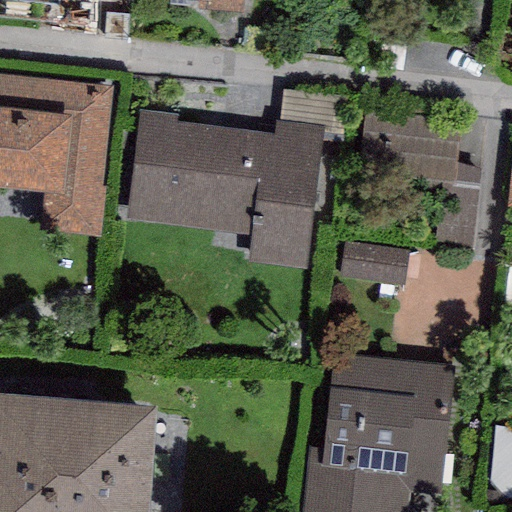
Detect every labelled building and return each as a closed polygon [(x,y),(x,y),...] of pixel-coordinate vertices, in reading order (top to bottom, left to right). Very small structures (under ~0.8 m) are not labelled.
[(0,192),(39,196),(35,234),(100,240),(114,82),(0,71),(0,192)] [(365,114),(359,171),(449,180),(444,233),(466,236),(474,163),(446,160),(451,123),(365,114)] [(320,136),(140,116),(126,229),(307,249),(320,136)] [(411,287),(416,250),(356,241),(350,278),(411,287)] [(452,365),(331,351),(321,446),(308,445),(300,511),(404,511),(407,489),(438,493),(452,365)] [(137,511),(146,410),(0,398),(0,511),(137,511)]
